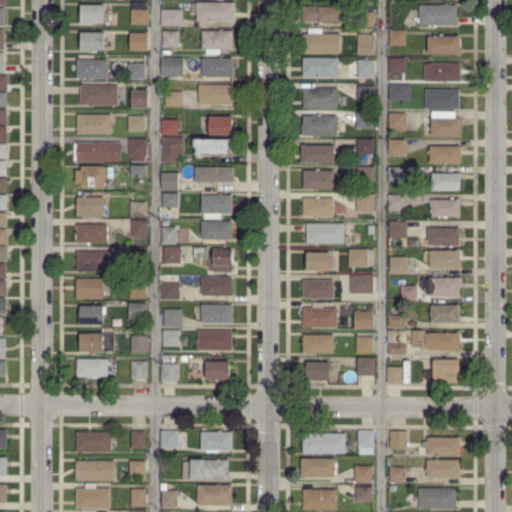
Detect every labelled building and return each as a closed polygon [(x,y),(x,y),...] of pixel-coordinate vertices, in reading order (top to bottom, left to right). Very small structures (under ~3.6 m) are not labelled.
[(130,0),(131,8),(146,8),(146,0),(143,0),(130,0)] [(207,27),(199,27),(199,20),(197,20),(197,12),(192,12),(192,5),(197,5),(197,3),(235,3),(235,24),(207,23),(207,27)] [(437,27),(428,27),(428,25),(419,25),(419,22),(417,22),(417,18),(420,18),(420,13),(418,13),(418,8),(419,8),(419,5),(445,5),(446,3),(448,3),(448,5),(456,6),(456,25),(437,25),(437,27)] [(105,23),(82,23),(82,5),(105,5),(105,23)] [(340,21),(303,21),(304,6),(320,6),(320,7),(340,8),(340,21)] [(148,23),(132,23),(132,9),(148,9),(148,23)] [(183,26),(163,25),(163,9),(183,10),(183,26)] [(357,27),(357,13),(374,13),(374,27),(357,27)] [(305,52),(305,33),(309,33),(309,27),(321,28),(321,34),(339,34),(339,52),(305,52)] [(221,54),(203,54),(203,48),(202,48),(202,30),(219,30),(219,29),(223,29),(223,30),(233,31),(233,47),(221,47),(221,54)] [(405,44),(390,44),(390,30),(405,30),(405,44)] [(105,49),(81,49),(81,32),(105,32),(105,49)] [(129,32),(145,33),(145,50),(129,50),(129,32)] [(180,47),(164,46),(164,32),(178,32),(178,44),(180,44),(180,47)] [(359,54),(359,34),(370,34),(370,41),(374,41),(374,53),(359,54)] [(460,55),(456,54),(456,53),(429,53),(429,36),(439,36),(439,34),(443,34),(443,36),(455,36),(455,35),(460,35),(460,55)] [(178,73),(163,73),(164,57),(179,57),(179,58),(185,59),(185,72),(178,72),(178,73)] [(221,81),(208,80),(208,76),(203,76),(203,73),(201,73),(201,70),(202,70),(202,66),(202,61),(203,61),(203,58),(232,58),(232,76),(221,76),(221,81)] [(304,76),(304,59),(339,58),(339,76),(304,76)] [(388,73),(388,58),(406,58),(406,74),(388,73)] [(90,79),(87,79),(87,77),(78,77),(78,60),(108,60),(107,78),(90,78),(90,79)] [(373,76),(359,76),(359,60),(373,60),(373,76)] [(431,81),(431,68),(429,68),(429,62),(460,63),(460,81),(431,81)] [(130,78),(130,63),(144,63),(144,78),(130,78)] [(199,103),(199,99),(198,99),(198,97),(199,97),(199,92),(198,92),(198,88),(200,88),(200,84),(233,84),(232,103),(199,103)] [(93,106),(89,106),(90,104),(79,104),(79,94),(81,94),(81,85),(118,85),(117,106),(93,105),(93,106)] [(388,85),(410,85),(409,104),(388,104),(388,85)] [(373,100),(357,99),(357,86),(373,86),(373,100)] [(337,109),(305,108),(305,88),(338,88),(337,109)] [(458,108),(426,108),(426,89),(458,90),(458,108)] [(133,90),(149,91),(149,108),(133,108),(133,90)] [(167,106),(167,91),(182,91),(183,105),(167,106)] [(0,107),(0,92),(8,92),(8,107),(0,107)] [(373,127),(357,127),(357,112),(373,112),(373,127)] [(459,137),(456,137),(456,136),(428,135),(428,118),(433,118),(433,112),(456,112),(456,118),(459,118),(459,137)] [(405,130),(389,130),(389,113),(405,113),(405,130)] [(77,133),(77,120),(76,120),(76,116),(78,116),(78,114),(111,114),(111,133),(77,133)] [(303,136),(303,134),(302,134),(302,124),(304,124),(304,123),(302,122),(302,118),(304,118),(304,115),(317,116),(317,114),(322,114),(322,115),(337,115),(338,136),(303,136)] [(129,129),(129,117),(144,116),(144,129),(129,129)] [(210,135),(210,117),(232,116),(232,135),(210,135)] [(178,135),(163,135),(163,120),(178,120),(178,135)] [(132,160),(131,155),(129,155),(129,138),(146,138),(146,155),(144,155),(144,160),(132,160)] [(179,161),(163,160),(163,138),(182,138),(182,154),(179,154),(179,161)] [(203,155),(198,155),(197,146),(195,146),(195,138),(202,138),(202,139),(233,139),(233,149),(230,149),(230,154),(203,154),(203,155)] [(373,153),(358,153),(358,139),(373,139),(373,153)] [(405,155),(390,155),(389,139),(404,140),(405,155)] [(77,162),(77,160),(74,160),(75,143),(78,143),(78,142),(121,143),(121,162),(77,162)] [(305,164),(303,164),(303,144),(305,144),(305,145),(335,145),(335,163),(305,163),(305,164)] [(460,164),(457,164),(457,163),(430,162),(430,154),(427,154),(427,150),(430,150),(430,146),(456,147),(456,146),(461,146),(460,164)] [(103,187),(82,187),(82,182),(77,182),(77,170),(82,170),(82,165),(104,166),(104,168),(108,168),(108,179),(104,179),(103,187)] [(145,177),(132,177),(132,166),(146,166),(145,177)] [(233,183),(218,182),(196,181),(196,168),(218,168),(218,167),(233,167),(233,183)] [(374,181),(357,180),(357,167),(374,167),(374,181)] [(404,181),(389,181),(389,168),(404,168),(404,181)] [(319,190),(314,190),(314,188),(304,188),(304,186),(303,186),(303,180),(304,180),(304,171),(316,171),(316,169),(320,169),(320,171),(334,171),(334,189),(319,189),(319,190)] [(179,189),(163,189),(163,172),(179,173),(179,189)] [(459,191),(432,190),(432,173),(459,174),(459,191)] [(178,207),(162,207),(162,193),(178,193),(178,207)] [(232,213),(202,213),(202,210),(201,210),(201,205),(202,205),(202,202),(201,202),(201,197),(202,197),(202,195),(220,195),(220,193),(222,193),(222,195),(232,195),(232,213)] [(374,211),(357,211),(357,194),(374,194),(374,211)] [(78,216),(78,213),(77,213),(77,207),(75,207),(75,203),(77,203),(77,197),(83,197),(83,195),(86,195),(86,197),(103,197),(103,216),(78,216)] [(404,210),(389,210),(389,195),(404,195),(404,210)] [(317,217),(313,217),(313,216),(304,216),(304,213),(302,213),(302,207),(304,207),(304,202),(303,202),(303,198),(316,198),(316,196),(320,196),(320,198),(334,198),(333,216),(317,216),(317,217)] [(460,217),(456,217),(456,216),(432,216),(432,200),(455,200),(455,199),(460,199),(460,217)] [(145,216),(129,216),(130,202),(146,202),(145,216)] [(233,240),(203,239),(203,221),(219,221),(219,219),(223,219),(223,221),(233,221),(233,240)] [(147,236),(132,236),(132,220),(147,220),(147,236)] [(405,237),(391,237),(391,222),(405,222),(405,237)] [(321,244),(316,244),(316,242),(307,242),(307,224),(344,224),(344,244),(321,244)] [(107,242),(78,241),(78,225),(107,225),(107,242)] [(460,246),(454,246),(454,245),(429,245),(430,228),(456,228),(456,226),(460,226),(460,246)] [(176,245),(162,245),(162,227),(176,228),(176,245)] [(0,244),(0,230),(8,230),(8,244),(0,244)] [(177,260),(162,260),(162,247),(177,247),(177,260)] [(232,271),(213,271),(213,267),(208,267),(208,257),(215,257),(215,248),(223,248),(233,248),(232,263),(237,263),(237,270),(232,270),(232,271)] [(367,265),(351,264),(351,249),(368,250),(367,265)] [(460,269),(457,268),(457,266),(430,266),(430,250),(456,250),(456,249),(460,249),(460,269)] [(111,271),(77,271),(78,251),(111,252),(111,271)] [(132,252),(149,252),(149,268),(132,268),(132,252)] [(324,272),(317,272),(317,270),(308,270),(308,267),(305,267),(305,263),(307,263),(307,260),(305,260),(305,255),(307,255),(307,253),(329,253),(330,270),(324,270),(324,272)] [(406,272),(391,272),(391,257),(406,257),(406,272)] [(232,295),(202,295),(203,276),(218,277),(218,276),(222,276),(222,277),(232,277),(232,295)] [(356,293),(355,276),(372,276),(372,293),(356,293)] [(460,296),(454,296),(454,294),(426,294),(426,290),(423,290),(423,278),(455,278),(455,277),(461,277),(461,287),(460,287),(460,296)] [(103,297),(77,297),(77,296),(76,296),(76,290),(77,290),(77,284),(76,284),(76,281),(77,281),(77,278),(103,279),(103,297)] [(131,297),(131,280),(146,279),(146,297),(131,297)] [(317,300),(314,300),(314,299),(304,299),(304,297),(302,297),(302,291),(304,291),(304,286),(302,286),(302,280),(334,281),(334,299),(317,298),(317,300)] [(180,298),(163,298),(163,283),(180,283),(180,298)] [(416,301),(402,301),(402,285),(416,286),(416,301)] [(147,318),(129,318),(129,303),(147,303),(147,318)] [(231,323),(201,323),(201,314),(195,314),(195,305),(203,305),(219,304),(219,303),(222,303),(222,304),(231,304),(231,323)] [(336,326),(303,326),(304,307),(314,307),(314,303),(324,303),(324,307),(336,307),(336,326)] [(459,324),(456,324),(456,322),(432,322),(432,305),(456,305),(456,304),(459,304),(459,324)] [(103,324),(80,324),(81,307),(104,307),(103,324)] [(181,326),(165,326),(165,310),(181,310),(181,326)] [(373,327),(355,327),(355,312),(373,312),(373,327)] [(404,327),(389,326),(389,316),(404,317),(404,327)] [(423,329),(411,329),(412,347),(424,346),(423,329)] [(164,346),(164,331),(181,330),(181,345),(164,346)] [(232,349),(198,349),(198,331),(232,331),(232,349)] [(460,352),(457,352),(457,351),(427,351),(427,348),(424,348),(424,332),(457,333),(457,331),(460,331),(460,352)] [(116,352),(103,352),(103,351),(80,351),(80,349),(78,349),(78,343),(81,343),(81,340),(78,339),(78,336),(80,336),(80,333),(116,333),(116,352)] [(333,353),(304,353),(304,335),(315,335),(315,333),(319,333),(319,335),(333,335),(333,353)] [(147,353),(132,353),(132,335),(147,336),(147,353)] [(356,352),(356,337),(372,337),(372,352),(356,352)] [(405,355),(388,355),(389,344),(405,344),(405,355)] [(374,375),(358,375),(358,358),(374,358),(374,375)] [(96,379),(91,379),(92,376),(77,376),(77,374),(75,374),(75,367),(78,367),(78,364),(75,364),(75,360),(78,360),(78,359),(108,359),(108,377),(96,376),(96,379)] [(459,382),(434,382),(434,379),(424,379),(424,370),(434,370),(434,359),(459,360),(459,382)] [(146,377),(132,377),(132,361),(147,361),(146,377)] [(229,379),(206,379),(207,361),(229,362),(229,379)] [(326,383),(306,383),(306,377),(305,377),(305,372),(307,372),(307,369),(305,369),(305,364),(307,364),(307,362),(330,363),(329,380),(326,380),(326,383)] [(177,381),(161,381),(161,364),(177,364),(177,381)] [(402,382),(389,382),(389,367),(402,367),(402,382)] [(77,451),(77,441),(75,441),(75,433),(77,433),(77,431),(86,431),(91,430),(91,433),(109,432),(109,451),(77,451)] [(163,447),(163,431),(180,430),(180,447),(163,447)] [(131,448),(131,432),(145,431),(145,448),(131,448)] [(220,452),(216,452),(216,449),(201,449),(201,433),(219,433),(219,431),(221,431),(221,432),(232,432),(232,450),(220,450),(220,452)] [(407,449),(391,449),(391,431),(408,431),(407,449)] [(303,453),(303,448),(302,448),(302,446),(303,446),(303,443),(302,443),(301,434),(304,434),(304,433),(314,433),(314,432),(317,432),(317,434),(344,434),(345,453),(303,453)] [(372,447),(358,447),(359,432),(372,432),(372,447)] [(460,455),(456,455),(456,454),(427,454),(427,446),(422,446),(422,440),(429,440),(429,437),(456,437),(456,436),(460,436),(460,455)] [(7,475),(0,475),(0,457),(8,457),(7,475)] [(192,480),(192,460),(218,460),(218,458),(220,458),(220,460),(228,460),(228,480),(192,480)] [(336,476),(301,476),(301,474),(299,474),(299,469),(301,469),(302,458),(334,458),(336,459),(336,463),(337,463),(337,468),(336,468),(336,476)] [(459,477),(428,476),(428,459),(457,460),(457,459),(460,459),(459,477)] [(77,480),(76,461),(114,461),(114,479),(77,480)] [(145,474),(130,474),(130,461),(145,461),(145,474)] [(371,481),(355,481),(355,466),(371,467),(371,481)] [(404,479),(389,479),(389,467),(404,468),(404,479)] [(77,508),(77,488),(85,488),(85,483),(97,483),(97,488),(110,488),(110,508),(77,508)] [(231,504),(198,504),(198,485),(217,485),(217,483),(221,483),(221,485),(231,485),(231,504)] [(370,501),(356,501),(357,486),(371,486),(370,501)] [(144,505),(131,505),(131,488),(144,488),(144,505)] [(456,508),(419,508),(419,495),(418,495),(418,490),(419,490),(419,488),(445,489),(445,488),(448,488),(456,488),(456,508)] [(337,509),(303,509),(303,490),(337,490),(337,509)] [(177,507),(162,507),(162,491),(177,491),(177,507)]
